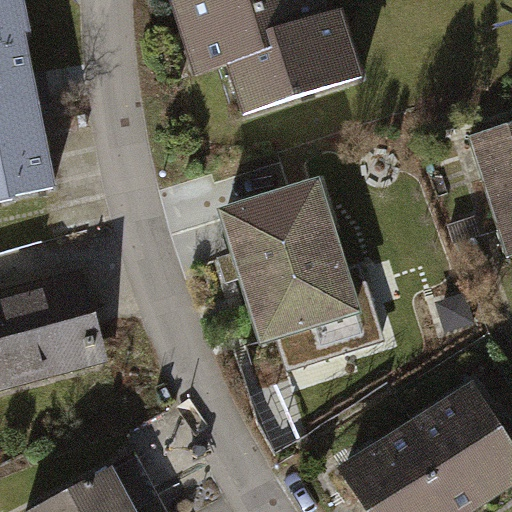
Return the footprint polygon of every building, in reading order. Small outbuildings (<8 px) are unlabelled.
[(0,0),(0,208),(63,196),(31,41),(37,40),(29,0),(0,0)] [(172,0),(167,2),(192,82),(217,75),(233,127),(369,87),(348,19),(323,26),(315,0),(172,0)] [(511,126),(468,141),(508,263),(511,262),(511,126)] [(319,187),(215,219),(259,355),(362,322),(319,187)] [(86,271),(0,293),(0,394),(112,365),(86,271)] [(511,445),(470,382),(330,474),(355,511),(480,511),(511,491),(511,445)] [(42,511),(138,511),(116,472),(42,511)]
